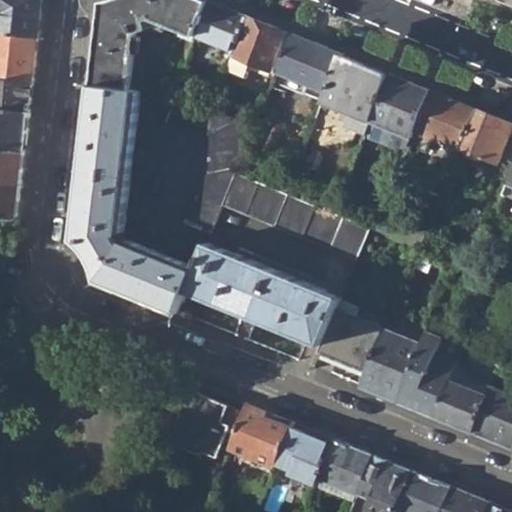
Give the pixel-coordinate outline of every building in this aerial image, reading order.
[(0,0),(0,17),(0,18),(0,31),(39,36),(42,0),(0,0)] [(92,84),(130,88),(136,33),(146,33),(147,25),(156,19),(197,36),(212,0),(210,0),(104,0),(102,1),(92,84)] [(197,36),(234,52),(249,15),(212,0),(197,36)] [(226,71),(248,79),(254,63),(273,69),(288,31),(249,15),(234,52),(226,71)] [(0,31),(0,78),(34,82),(39,36),(0,31)] [(290,76),(328,91),(344,54),(292,33),(273,81),(286,87),(290,76)] [(325,101),(374,121),(392,73),(344,54),(328,91),(325,101)] [(374,121),(413,137),(432,89),(392,73),(374,121)] [(0,108),(31,112),(34,82),(0,78),(0,108)] [(190,288),(199,265),(128,238),(124,229),(142,89),(130,88),(92,84),(74,239),(82,244),(91,256),(98,272),(98,279),(180,312),(190,288)] [(426,135),(461,148),(477,107),(432,89),(413,137),(410,144),(421,148),(426,135)] [(188,222),(213,233),(224,204),(237,172),(256,125),(177,93),(166,118),(206,135),(209,133),(209,171),(188,222)] [(0,146),(27,150),(31,112),(0,108),(0,146)] [(468,147),(502,161),(511,133),(511,120),(483,109),(468,147)] [(27,150),(0,146),(0,182),(23,185),(27,150)] [(237,172),(224,204),(362,259),(374,227),(237,172)] [(511,180),(500,209),(511,213),(511,180)] [(0,182),(0,215),(19,218),(23,185),(0,182)] [(376,228),(422,247),(427,234),(381,216),(376,228)] [(190,288),(328,344),(341,310),(347,296),(209,241),(199,265),(190,288)] [(324,353),(370,371),(386,329),(341,310),(328,344),(324,353)] [(401,400),(426,339),(389,323),(386,329),(370,371),(364,385),(401,400)] [(401,400),(439,416),(457,371),(462,360),(441,351),(446,337),(429,330),(426,339),(401,400)] [(496,387),(457,371),(439,416),(478,431),(496,387)] [(478,431),(511,444),(511,392),(496,387),(478,431)] [(174,444),(204,456),(206,450),(222,458),(236,423),(228,420),(229,416),(243,422),(247,413),(195,392),(174,444)] [(233,448),(277,465),(278,462),(294,422),(250,405),(247,413),(243,422),(233,448)] [(278,462),(283,464),(294,469),(293,473),(319,483),(337,439),(294,422),(278,462)] [(319,483),(357,498),(359,493),(375,454),(337,439),(319,483)] [(375,454),(359,493),(399,508),(415,470),(375,454)] [(399,508),(409,511),(443,511),(454,486),(415,470),(399,508)] [(454,486),(443,511),(487,511),(491,503),(492,501),(454,486)] [(511,511),(491,503),(487,511),(511,511)]
